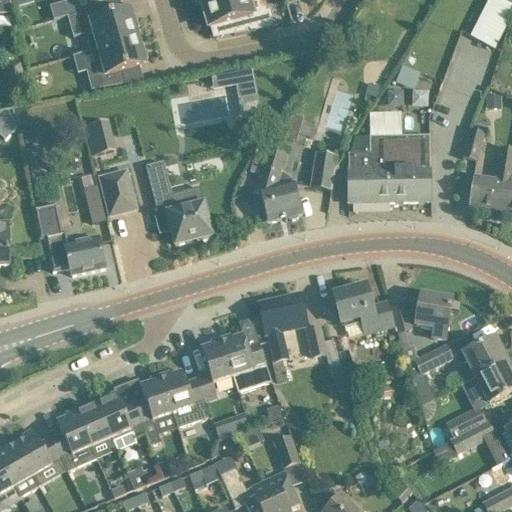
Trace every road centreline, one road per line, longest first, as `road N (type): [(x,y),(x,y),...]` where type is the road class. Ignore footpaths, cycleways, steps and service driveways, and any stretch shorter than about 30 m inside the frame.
road 1 (secondary): [(161,295),(369,244),(457,250),(511,278)]
road 2 (residential): [(350,0),(336,24),(300,50),(206,60),(185,55),(162,0)]
road 3 (residential): [(0,419),(152,342),(161,295)]
